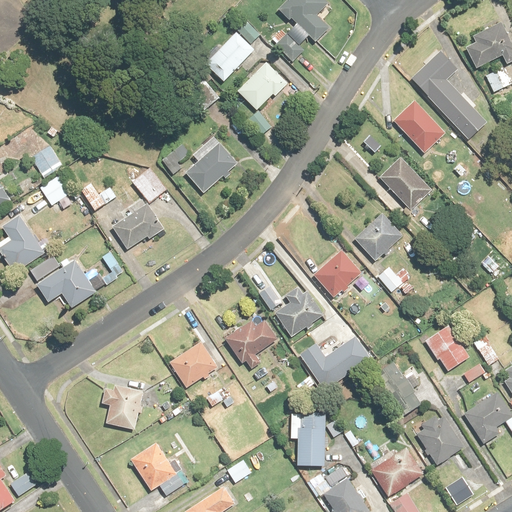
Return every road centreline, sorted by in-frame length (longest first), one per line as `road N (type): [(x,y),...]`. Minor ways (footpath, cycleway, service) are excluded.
road 1 (residential): [(20,387),(240,238),(291,178),(396,19)]
road 2 (residential): [(20,387),(99,511)]
